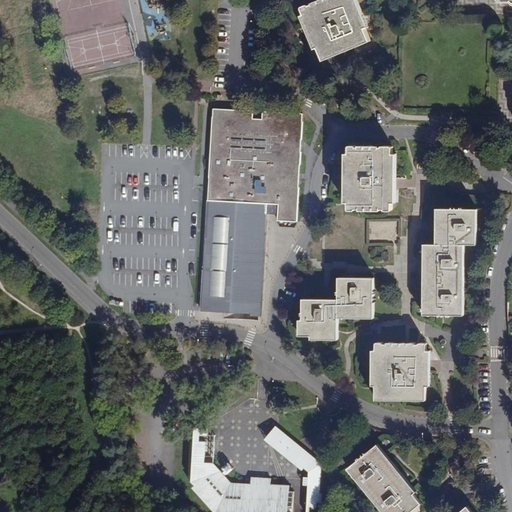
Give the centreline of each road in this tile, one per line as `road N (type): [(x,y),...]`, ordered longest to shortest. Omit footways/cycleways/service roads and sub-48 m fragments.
road 1 (unclassified): [(0,216),(115,324),(269,346)]
road 2 (residential): [(269,346),(338,396),(392,419),(500,428)]
road 3 (unclassified): [(362,128),(339,144),(269,346)]
road 4 (residential): [(511,226),(491,291),(500,428)]
road 5 (residential): [(511,182),(427,132),(362,128)]
road 6 (unknown): [(204,332),(154,476)]
